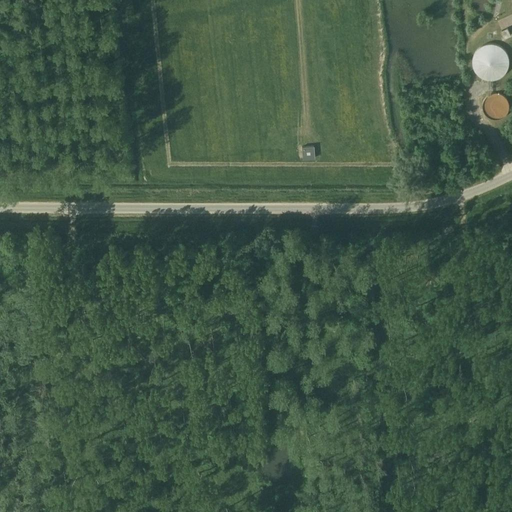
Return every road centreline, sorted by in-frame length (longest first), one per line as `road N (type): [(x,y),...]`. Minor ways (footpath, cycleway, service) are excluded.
road 1 (unclassified): [(511,175),(397,210),(0,207)]
road 2 (track): [(511,202),(463,221),(378,236),(399,511)]
road 3 (track): [(459,197),(498,511)]
road 4 (track): [(314,209),(294,322),(302,472),(287,511)]
road 5 (track): [(72,209),(94,511)]
road 6 (track): [(297,0),(308,145)]
